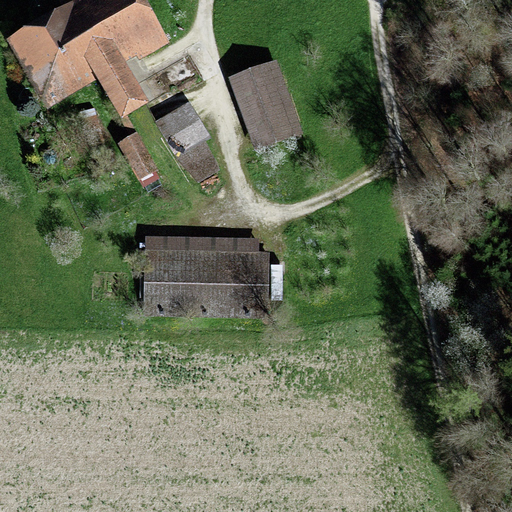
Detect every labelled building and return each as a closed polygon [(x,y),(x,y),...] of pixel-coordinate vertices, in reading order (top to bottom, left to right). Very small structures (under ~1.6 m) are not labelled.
[(96,83),(120,124),(150,107),(126,67),(168,43),(142,0),(60,0),(58,2),(62,10),(7,41),(47,111),(96,83)] [(301,136),(276,63),(227,80),(253,153),(301,136)] [(174,159),(198,184),(219,171),(205,143),(211,139),(189,104),(154,124),(174,159)] [(141,189),(159,179),(156,174),(158,173),(137,135),(117,146),(141,189)] [(90,219),(92,214),(91,209),(86,206),(80,208),(78,213),(80,218),(85,221),(90,219)] [(143,318),(267,321),(268,298),(281,298),(281,263),(269,262),(269,253),(258,253),(258,240),(145,237),(143,318)]
